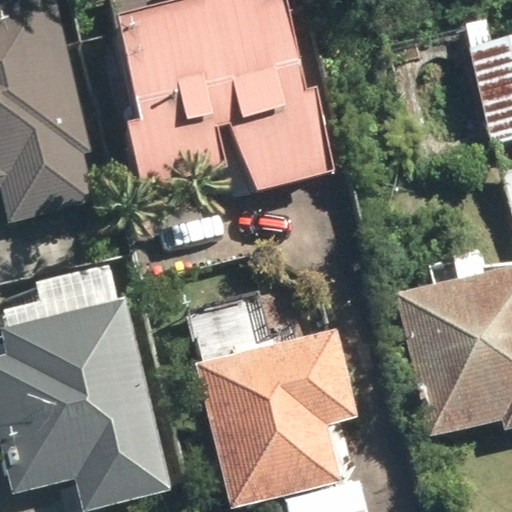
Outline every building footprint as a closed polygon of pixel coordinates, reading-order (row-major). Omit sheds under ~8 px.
[(0,220),(2,233),(98,216),(95,202),(59,0),(18,0),(0,3),(0,220)] [(258,22),(251,0),(176,0),(181,17),(106,38),(134,134),(118,139),(137,205),(241,175),(251,211),(323,191),(273,17),(258,22)] [(511,156),(511,52),(499,56),(494,34),(475,38),(502,159),(511,156)] [(111,297),(115,313),(0,343),(0,351),(4,367),(0,368),(0,475),(8,504),(67,488),(73,511),(128,511),(166,502),(121,336),(148,329),(137,290),(111,297)] [(508,435),(510,443),(511,442),(511,291),(407,313),(435,450),(508,435)] [(323,434),(352,427),(329,342),(187,380),(223,511),(267,511),(339,493),(323,434)] [(361,511),(357,496),(296,511),(361,511)]
